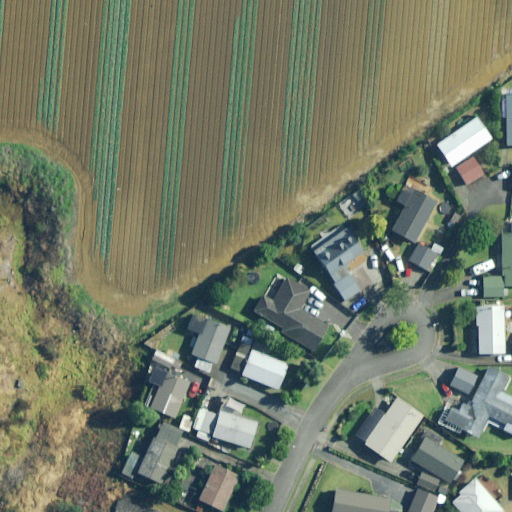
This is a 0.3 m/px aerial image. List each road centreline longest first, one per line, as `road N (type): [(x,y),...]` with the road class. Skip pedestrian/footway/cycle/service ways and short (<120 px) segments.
road 1 (residential): [(356,363),(306,430),(269,511)]
road 2 (residential): [(356,363),(381,363),(424,344),(426,325),(412,310),(381,320)]
